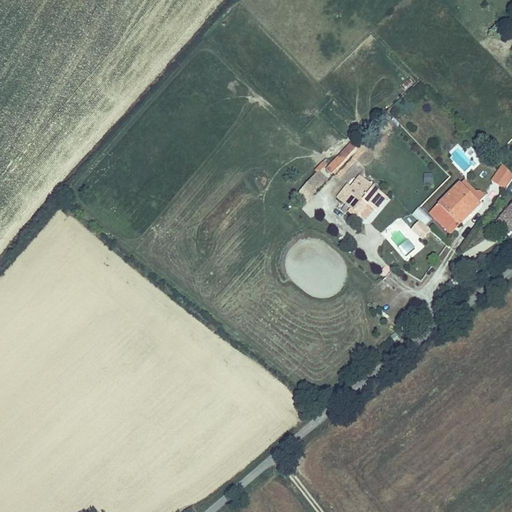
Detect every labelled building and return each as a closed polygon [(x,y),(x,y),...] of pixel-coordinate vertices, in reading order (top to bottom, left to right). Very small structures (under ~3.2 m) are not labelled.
[(350,137),(327,172),(342,182),(365,148),(350,137)] [(511,171),(499,166),(490,182),(506,190),(511,177),(511,171)] [(316,171),(302,190),(314,199),(328,180),(316,171)] [(424,184),(432,184),(433,174),(425,174),(424,184)] [(344,186),(334,199),(356,217),(365,208),(372,213),(384,200),(359,180),(350,190),(344,186)] [(437,203),(445,211),(465,191),(457,182),(437,203)] [(430,210),(443,223),(450,217),(457,223),(477,202),(465,191),(445,211),(437,203),(430,210)] [(495,225),(497,225),(507,215),(511,219),(511,198),(491,220),(495,225)] [(422,222),(427,215),(419,208),(413,215),(422,222)] [(511,220),(507,215),(497,225),(511,229),(511,220)] [(449,231),(457,223),(450,217),(443,223),(449,231)] [(421,240),(430,231),(420,221),(410,230),(421,240)]
